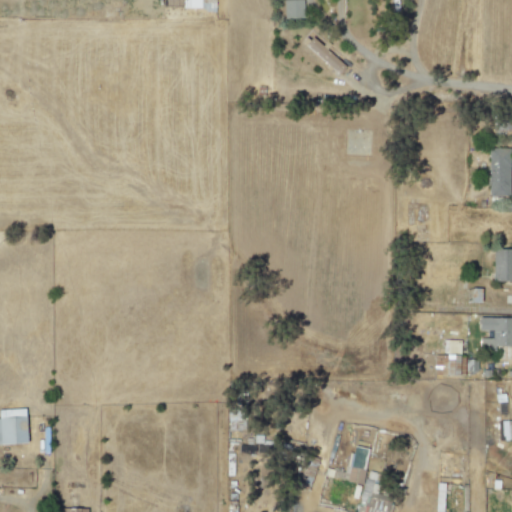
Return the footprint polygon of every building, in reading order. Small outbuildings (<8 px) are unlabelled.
[(183,0),(183,9),(214,10),(214,0),(183,0)] [(281,0),(282,19),(300,19),(299,0),(281,0)] [(335,75),(342,67),(310,38),(303,45),(335,75)] [(486,196),(507,197),(508,149),(487,148),(486,196)] [(511,281),(511,249),(491,249),(490,280),(511,281)] [(511,317),(476,317),(476,331),(489,331),(489,338),(478,338),(478,350),(491,350),(491,346),(511,346),(511,317)] [(456,375),(458,341),(444,340),(442,374),(456,375)] [(492,402),(510,402),(510,389),(501,390),(500,384),(491,385),(492,402)] [(0,443),(24,443),(23,409),(0,409),(0,443)] [(367,451),(351,446),(345,466),(361,470),(367,451)]
